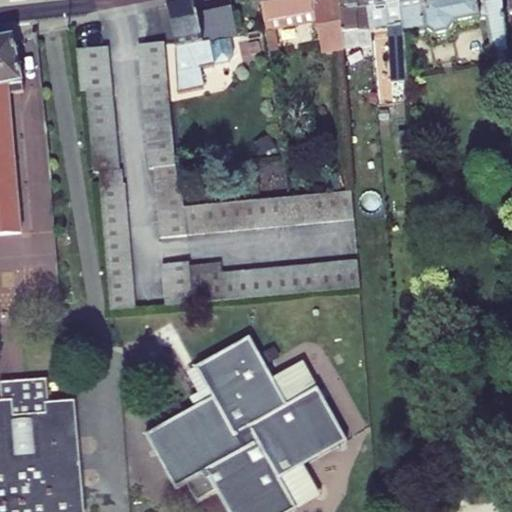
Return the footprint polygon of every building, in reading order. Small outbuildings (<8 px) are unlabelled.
[(343,52),(337,0),(260,0),(265,24),(315,14),(316,23),(322,55),(343,52)] [(349,34),(368,30),(365,8),(363,0),(337,0),(343,52),(350,51),(349,34)] [(405,81),(405,71),(402,36),(397,0),(363,0),(365,8),(375,6),(378,23),(385,21),(386,27),(393,83),(405,81)] [(489,46),(495,55),(506,52),(500,0),(397,0),(402,36),(423,32),(433,38),(449,36),(455,25),(485,20),(489,46)] [(193,2),(166,7),(172,41),(176,95),(202,89),(199,70),(212,66),(211,64),(229,60),(233,54),(230,39),(237,37),(231,7),(196,15),(193,2)] [(385,21),(378,23),(375,6),(365,8),(368,30),(386,27),(385,21)] [(315,14),(265,24),(266,34),(316,23),(315,14)] [(12,38),(0,40),(0,88),(8,87),(22,84),(12,38)] [(286,199),(183,209),(174,167),(162,43),(138,45),(148,168),(153,167),(159,239),(353,220),(351,192),(286,199)] [(79,92),(85,91),(93,175),(98,174),(120,172),(107,48),(76,50),(79,92)] [(0,234),(20,232),(8,87),(0,88),(0,234)] [(266,142),(256,147),(260,156),(271,151),(266,142)] [(110,313),(137,311),(122,172),(120,172),(98,174),(110,313)] [(338,174),(326,177),(330,189),(342,186),(338,174)] [(367,243),(368,267),(388,266),(386,242),(367,243)] [(162,265),(165,308),(192,306),(360,290),(357,262),(221,274),(220,265),(190,267),(190,262),(162,265)] [(249,338),(196,368),(213,399),(199,407),(146,436),(159,460),(176,491),(186,484),(197,504),(217,493),(227,511),(295,511),(297,511),(280,480),(347,444),(318,388),(287,406),(264,365),(249,338)] [(0,511),(83,511),(74,404),(68,404),(49,406),(47,379),(0,381),(0,394),(1,404),(0,403),(0,511)]
